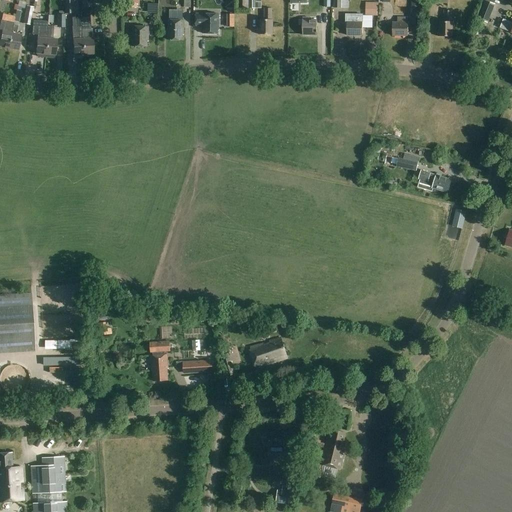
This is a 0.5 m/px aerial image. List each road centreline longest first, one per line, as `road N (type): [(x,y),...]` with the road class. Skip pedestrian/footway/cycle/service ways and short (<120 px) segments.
road 1 (tertiary): [(221,406),(350,398),(405,369),(450,312),(511,128)]
road 2 (residential): [(511,95),(446,76),(356,66),(248,64),(116,81)]
road 3 (tertiary): [(0,419),(221,406)]
